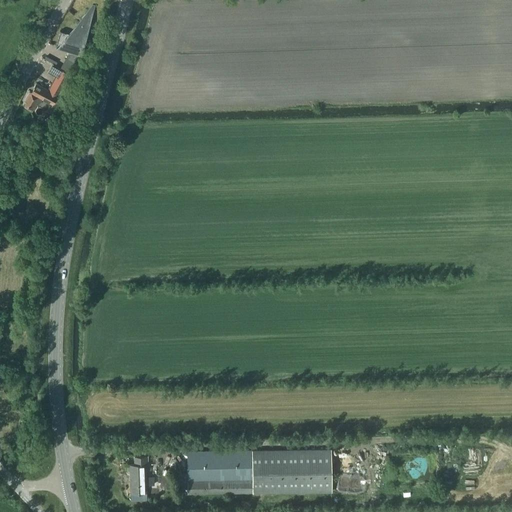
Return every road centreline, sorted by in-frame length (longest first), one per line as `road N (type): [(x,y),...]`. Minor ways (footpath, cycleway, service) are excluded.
road 1 (primary): [(68,484),(57,414),(57,298),(126,0)]
road 2 (unclassified): [(65,0),(0,126)]
